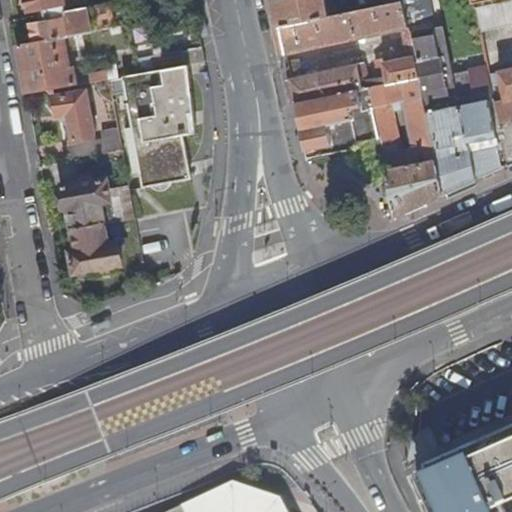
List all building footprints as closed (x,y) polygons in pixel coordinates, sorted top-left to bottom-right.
[(29,0),(31,10),(44,8),(45,14),(73,9),(72,4),(67,5),(65,0),(29,0)] [(276,0),(282,26),(331,15),(327,0),(276,0)] [(282,26),(288,54),(404,29),(410,57),(385,63),(384,58),(376,60),(380,79),(381,85),(421,76),(412,37),(404,0),(400,0),(387,3),(331,15),(282,26)] [(511,0),(475,0),(482,31),(511,25),(511,0)] [(45,14),(47,22),(34,24),(37,42),(64,38),(115,28),(110,2),(73,9),(45,14)] [(511,41),(511,25),(482,31),(485,47),(511,41)] [(412,37),(421,76),(445,193),(477,179),(471,151),(471,150),(461,152),(457,142),(456,135),(468,133),(462,105),(454,107),(443,55),(441,55),(437,32),(412,37)] [(19,45),(28,95),(110,80),(108,72),(76,78),(74,67),(70,67),(64,38),(37,42),(19,45)] [(153,57),(156,72),(186,66),(183,52),(153,57)] [(366,62),(292,78),(298,102),(364,88),(363,83),(362,78),(370,77),(366,62)] [(156,72),(110,80),(113,95),(125,93),(131,128),(124,129),(133,173),(140,172),(143,188),(152,186),(155,190),(160,191),(164,191),(167,190),(170,188),(172,183),(192,179),(185,136),(198,134),(190,65),(186,66),(156,72)] [(490,74),(509,165),(511,163),(511,67),(500,69),(500,72),(490,74)] [(371,87),(382,138),(383,143),(393,141),(386,104),(406,101),(410,100),(419,148),(415,149),(385,155),(398,214),(411,208),(445,193),(421,76),(381,85),(371,87)] [(363,83),(364,88),(371,87),(381,85),(380,79),(363,83)] [(298,102),(309,158),(364,147),(363,142),(382,138),(371,87),(364,88),(298,102)] [(68,113),(73,140),(96,136),(87,90),(56,96),(59,114),(68,113)] [(462,105),(468,133),(470,143),(498,137),(498,134),(490,99),(462,105)] [(406,101),(415,149),(419,148),(410,100),(406,101)] [(105,133),(106,141),(72,147),(73,160),(123,150),(119,130),(105,133)] [(470,143),(471,150),(471,151),(499,146),(498,137),(470,143)] [(471,151),(477,179),(504,167),(499,146),(471,151)] [(112,202),(116,223),(136,219),(131,188),(111,192),(108,180),(62,189),(66,211),(69,210),(73,231),(107,224),(103,204),(112,202)] [(103,204),(107,224),(116,223),(112,202),(103,204)] [(107,224),(110,244),(120,242),(140,239),(136,219),(116,223),(107,224)] [(73,251),(77,273),(124,265),(120,242),(110,244),(107,224),(73,231),(77,250),(73,251)] [(511,430),(433,466),(453,511),(494,511),(511,504),(511,430)] [(292,511),(284,495),(236,477),(185,501),(187,505),(180,509),(178,506),(164,511),(292,511)]
